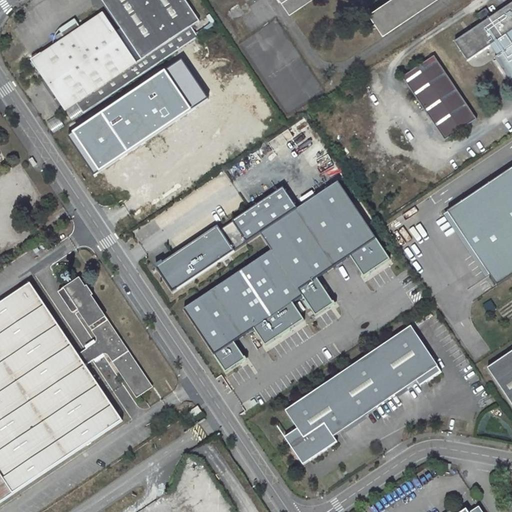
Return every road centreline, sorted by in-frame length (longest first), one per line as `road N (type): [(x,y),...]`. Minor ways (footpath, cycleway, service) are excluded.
road 1 (unclassified): [(0,85),(288,511)]
road 2 (unknown): [(490,0),(413,51),(397,81),(446,150),(467,146),(511,115)]
road 3 (unknown): [(202,383),(8,511)]
road 4 (unknown): [(219,408),(406,292)]
road 5 (unclassified): [(326,511),(427,448),(511,460)]
road 6 (unknown): [(418,226),(486,325),(511,307)]
